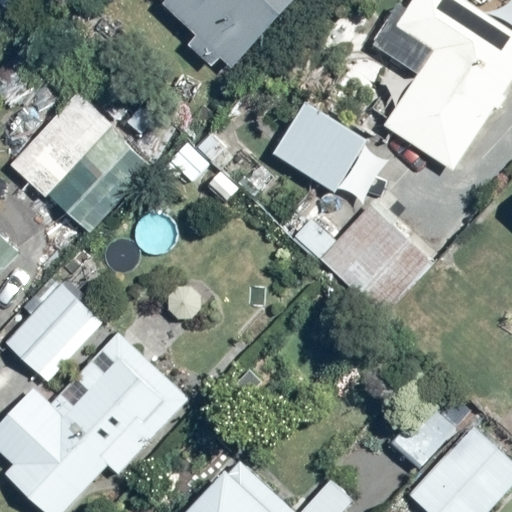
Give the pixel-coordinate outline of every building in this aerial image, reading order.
[(289,0),(159,0),(157,3),(227,68),(289,0)] [(511,0),(500,0),(489,18),(462,0),(402,0),(372,46),(416,75),(383,126),(449,169),(511,74),(511,0)] [(151,161),(75,92),(10,163),(87,232),(130,184),(151,161)] [(365,139),(304,100),(270,152),(331,192),(365,139)] [(428,262),(368,205),(347,227),(323,204),(295,234),(379,314),(428,262)] [(0,235),(0,271),(18,253),(0,235)] [(106,315),(60,277),(4,343),(51,382),(106,315)] [(0,445),(16,458),(4,473),(51,511),(66,511),(109,461),(129,477),(196,396),(117,330),(58,402),(30,379),(0,415),(0,445)] [(484,511),(511,484),(511,460),(477,427),(411,496),(427,511),(484,511)] [(300,511),(238,451),(178,511),(300,511)]
